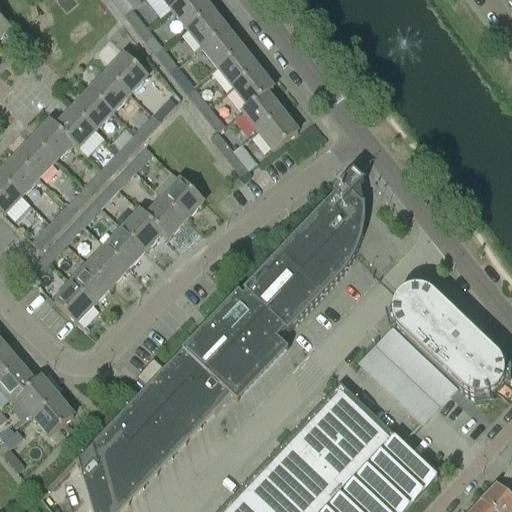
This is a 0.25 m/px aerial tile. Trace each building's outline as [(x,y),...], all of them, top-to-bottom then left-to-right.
[(133,14),(132,13),(142,5),(137,0),(109,0),(125,20),(133,14)] [(161,0),(172,14),(190,0),(161,0)] [(200,0),(190,0),(172,14),(188,34),(212,15),(200,0)] [(133,14),(125,20),(140,40),(148,33),(133,14)] [(227,34),(212,15),(188,34),(203,54),(227,34)] [(0,21),(0,41),(10,31),(0,21)] [(164,53),(148,33),(140,40),(156,59),(164,53)] [(243,54),(227,34),(203,54),(219,73),(243,54)] [(126,60),(108,79),(130,100),(148,81),(135,69),(144,58),(136,48),(126,60)] [(164,53),(156,59),(171,79),(179,73),(164,53)] [(258,73),(243,54),(219,73),(234,92),(258,73)] [(179,73),(171,79),(187,98),(195,92),(179,73)] [(258,73),(234,92),(249,112),(267,99),(274,93),(258,73)] [(108,79),(91,97),(113,118),(130,100),(108,79)] [(210,111),(195,92),(187,98),(202,118),(210,111)] [(113,118),(91,97),(74,114),(96,136),(113,118)] [(267,99),(249,112),(244,116),(259,136),(282,118),(267,99)] [(169,102),(152,120),(159,127),(177,109),(169,102)] [(210,111),(202,118),(217,136),(225,130),(210,111)] [(74,114),(57,132),(73,149),(79,154),(96,136),(74,114)] [(298,138),(282,118),(259,136),(275,156),(298,138)] [(159,127),(152,120),(135,139),(142,145),(159,127)] [(51,126),(34,145),(57,166),(73,149),(57,132),(51,126)] [(225,130),(217,136),(217,137),(210,143),(226,162),(234,156),(223,143),(230,137),(225,131),(225,130)] [(135,139),(118,156),(125,163),(142,145),(135,139)] [(34,145),(17,163),(40,184),(57,166),(34,145)] [(129,170),(136,177),(146,167),(150,170),(157,162),(146,152),(129,170)] [(125,163),(118,156),(100,176),(106,183),(125,163)] [(249,175),(234,156),(226,162),(241,182),(249,175)] [(17,163),(0,181),(23,202),(40,184),(17,163)] [(136,177),(129,170),(112,188),(119,195),(136,177)] [(100,176),(84,192),(91,199),(106,183),(100,176)] [(366,212),(365,209),(363,209),(354,200),(365,189),(355,179),(244,295),(247,297),(244,301),(239,296),(209,329),(77,468),(78,469),(79,467),(92,511),(125,511),(136,501),(151,486),(164,472),(180,455),(193,441),(209,425),(282,347),(278,343),(282,339),(286,334),(288,337),(339,284),(341,281),(344,278),(347,274),(350,270),(352,266),(355,262),(356,259),(357,256),(359,253),(361,247),(362,244),(363,238),(364,234),(365,231),(365,225),(366,222),(366,215),(366,212)] [(23,202),(0,181),(0,180),(0,215),(5,220),(23,202)] [(182,185),(164,203),(187,225),(204,206),(182,185)] [(119,195),(112,188),(94,207),(101,214),(108,219),(125,201),(119,195)] [(91,199),(84,192),(67,210),(74,217),(91,199)] [(164,203),(147,221),(147,222),(163,237),(169,243),(187,225),(164,203)] [(101,214),(94,207),(77,225),(84,232),(101,214)] [(74,217),(67,210),(50,228),(57,235),(74,217)] [(141,216),(124,235),(146,256),(163,237),(147,222),(147,221),(141,216)] [(77,225),(60,243),(67,249),(84,232),(77,225)] [(57,235),(50,228),(32,247),(40,254),(57,235)] [(146,256),(124,235),(107,253),(129,274),(146,256)] [(60,243),(43,260),(50,267),(67,249),(60,243)] [(129,274),(107,253),(90,271),(112,292),(129,274)] [(50,267),(43,260),(26,279),(33,286),(50,267)] [(90,271),(73,288),(95,309),(112,292),(90,271)] [(95,309),(73,288),(56,307),(78,328),(95,309)] [(400,302),(398,304),(396,306),(395,309),(394,311),(394,314),(393,317),(393,319),(393,321),(393,324),(394,325),(395,329),(396,331),(397,333),(398,335),(400,337),(465,398),(468,400),(469,401),(473,402),(476,403),(478,404),(481,404),(484,403),(487,403),(490,402),(493,400),(495,399),(498,397),(499,395),(501,392),(503,389),(504,386),(505,383),(505,380),(505,377),(505,376),(505,374),(504,372),(504,370),(503,368),(502,366),(500,363),(498,361),(435,301),(433,300),(432,299),(429,297),(427,296),(424,295),(422,295),(419,295),(416,295),(413,295),(410,296),(406,297),(403,299),(401,301),(400,302)] [(393,332),(358,368),(361,371),(421,428),(455,392),(393,332)] [(3,349),(0,351),(0,382),(18,368),(3,349)] [(154,363),(137,381),(148,391),(164,372),(154,363)] [(18,368),(0,382),(0,393),(12,408),(19,403),(18,401),(35,387),(18,368)] [(41,382),(35,387),(18,401),(19,403),(34,421),(57,402),(41,382)] [(124,382),(119,386),(124,391),(128,387),(124,382)] [(409,511),(438,482),(402,448),(395,441),(341,390),(321,411),(307,427),(280,455),(268,467),(254,482),(229,508),(225,511),(409,511)] [(74,421),(57,402),(34,421),(51,441),(74,421)] [(10,430),(0,438),(5,445),(15,437),(10,430)] [(5,445),(4,446),(11,454),(24,443),(17,435),(15,437),(5,445)] [(511,469),(499,487),(510,497),(511,495),(511,469)] [(490,511),(511,511),(511,504),(497,491),(483,505),(490,511)]
